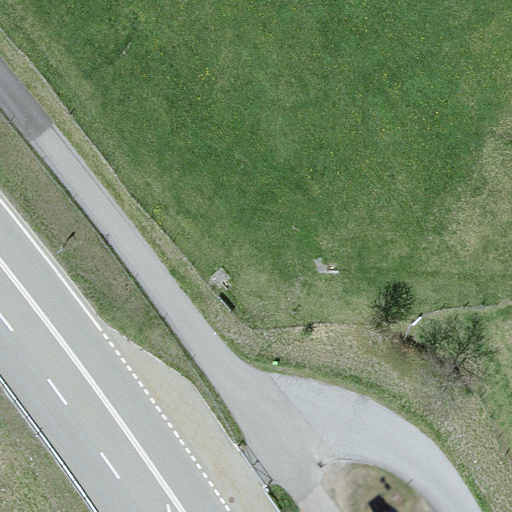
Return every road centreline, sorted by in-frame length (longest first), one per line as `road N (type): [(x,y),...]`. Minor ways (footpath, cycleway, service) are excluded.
road 1 (unclassified): [(0,82),(182,315),(319,511)]
road 2 (primary): [(0,291),(160,511)]
road 3 (track): [(277,451),(312,430),(370,435),(404,453),(457,511)]
